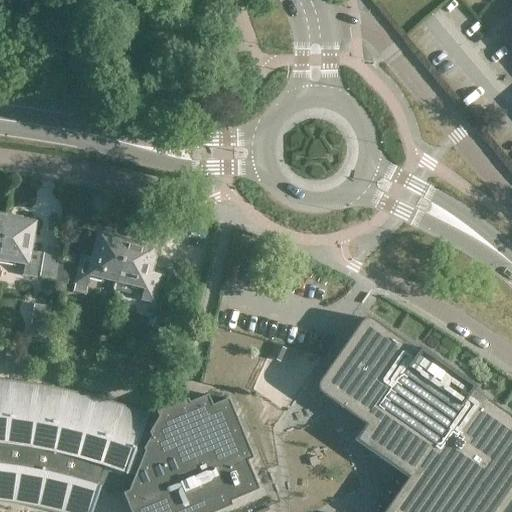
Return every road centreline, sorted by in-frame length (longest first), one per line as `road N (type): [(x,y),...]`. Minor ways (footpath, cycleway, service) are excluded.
road 1 (residential): [(511,204),(374,32),(354,31)]
road 2 (secondary): [(507,259),(466,215),(379,169),(368,151)]
road 3 (secondary): [(346,193),(372,197),(477,253),(507,259)]
road 4 (residential): [(511,359),(366,276)]
road 5 (residential): [(0,162),(164,193)]
road 6 (secondary): [(152,147),(0,119)]
road 7 (secondary): [(152,147),(179,166),(270,176)]
